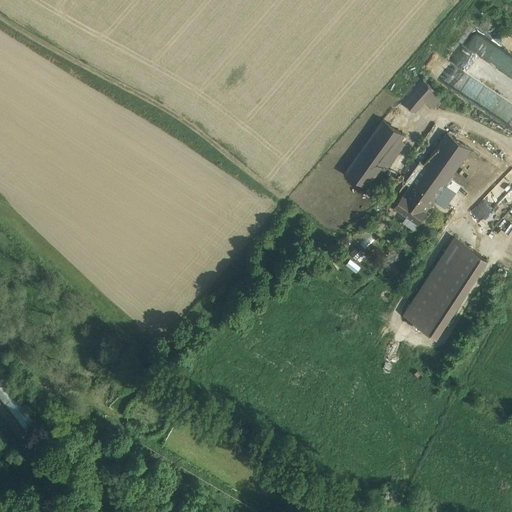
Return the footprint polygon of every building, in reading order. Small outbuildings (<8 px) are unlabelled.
[(511,60),(470,37),(466,44),(486,55),(477,53),(460,44),(451,60),(450,64),(442,79),(440,85),(511,123),(511,60)] [(423,79),(408,95),(421,105),(425,101),(435,90),(423,79)] [(444,97),(435,90),(425,101),(433,108),(444,97)] [(421,105),(408,95),(404,100),(416,111),(421,105)] [(384,118),(346,171),(368,186),(405,134),(384,118)] [(448,132),(403,193),(426,210),(471,148),(448,132)] [(473,211),(490,228),(511,206),(511,191),(503,182),(473,211)] [(403,193),(394,205),(418,222),(427,210),(426,210),(403,193)] [(456,237),(405,314),(437,334),(487,258),(456,237)] [(349,252),(358,261),(364,254),(355,245),(349,252)] [(349,258),(345,265),(356,271),(360,265),(349,258)] [(16,397),(0,376),(0,396),(6,405),(31,438),(41,430),(16,397)]
